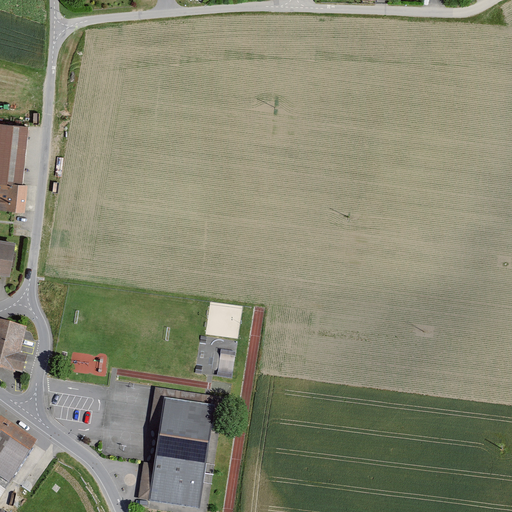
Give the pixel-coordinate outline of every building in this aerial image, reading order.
[(0,181),(23,184),(29,125),(0,121),(0,181)] [(23,184),(0,181),(0,209),(25,212),(28,184),(23,184)] [(15,241),(0,238),(0,270),(11,272),(15,241)] [(0,366),(22,372),(27,353),(20,351),(26,326),(0,319),(0,366)] [(218,369),(231,371),(234,349),(220,347),(218,369)] [(199,507),(216,408),(165,399),(148,499),(199,507)] [(37,439),(1,416),(0,417),(0,475),(9,482),(37,439)]
